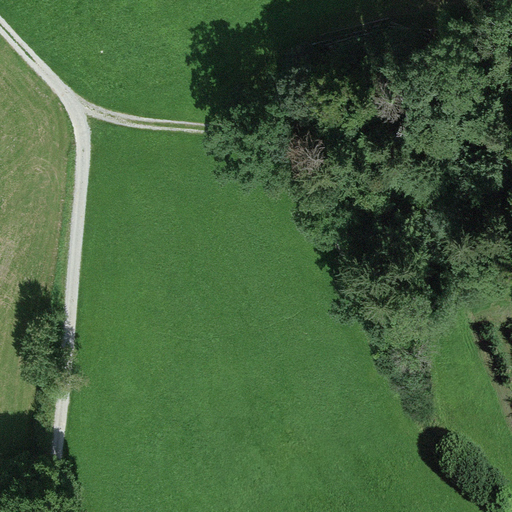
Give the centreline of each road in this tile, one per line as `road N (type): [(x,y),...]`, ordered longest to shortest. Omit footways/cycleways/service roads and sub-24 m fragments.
road 1 (track): [(0,25),(67,95),(81,122),(46,511)]
road 2 (track): [(67,95),(134,121),(281,136),(324,176),(363,299)]
